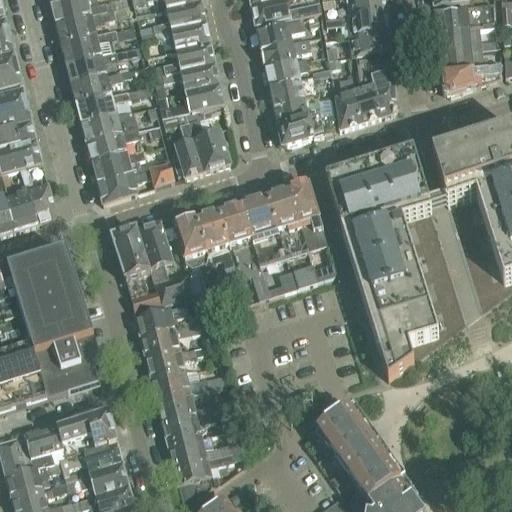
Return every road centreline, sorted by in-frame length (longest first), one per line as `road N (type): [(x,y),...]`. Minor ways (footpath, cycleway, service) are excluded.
road 1 (residential): [(84,238),(24,0)]
road 2 (residential): [(264,183),(84,238)]
road 3 (residential): [(264,183),(225,0)]
road 4 (residential): [(427,133),(264,183)]
road 5 (residential): [(128,398),(84,238)]
road 6 (residential): [(128,398),(0,440)]
road 7 (residential): [(411,0),(427,133)]
